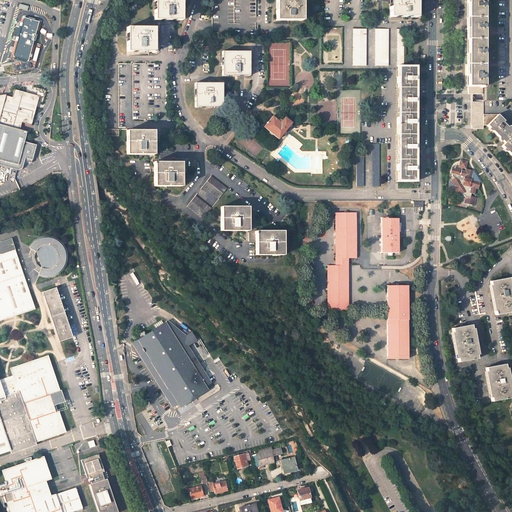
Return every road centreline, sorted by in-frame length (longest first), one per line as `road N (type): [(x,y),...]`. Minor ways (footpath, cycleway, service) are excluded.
road 1 (primary): [(81,0),(64,88),(71,172),(116,437),(145,511)]
road 2 (primary): [(159,511),(131,441),(96,247),(78,71),(93,0)]
road 3 (residential): [(200,0),(177,77),(181,108),(201,134),(292,193),(434,195)]
road 4 (tertiary): [(434,195),(436,363),(457,432),(501,511)]
road 5 (residential): [(323,475),(179,511)]
road 6 (tertiary): [(433,0),(431,134)]
